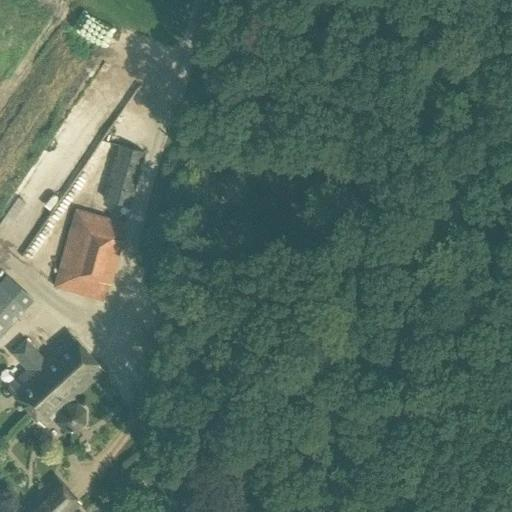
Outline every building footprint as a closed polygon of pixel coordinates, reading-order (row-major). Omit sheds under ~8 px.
[(8,73),(0,77),(0,81),(6,91),(16,86),(8,73)] [(129,206),(146,148),(119,141),(102,199),(129,206)] [(102,301),(124,220),(74,206),(52,287),(102,301)] [(0,335),(24,309),(0,286),(0,335)] [(182,374),(201,300),(170,292),(151,366),(182,374)] [(42,305),(26,306),(27,323),(43,323),(42,305)] [(103,371),(67,332),(41,357),(26,340),(12,353),(27,369),(8,387),(44,426),(58,413),(57,421),(65,430),(76,431),(83,424),(84,413),(76,404),(69,404),(103,371)] [(181,470),(194,454),(177,440),(164,455),(181,470)] [(54,501),(42,488),(16,511),(70,511),(80,503),(67,489),(54,501)]
